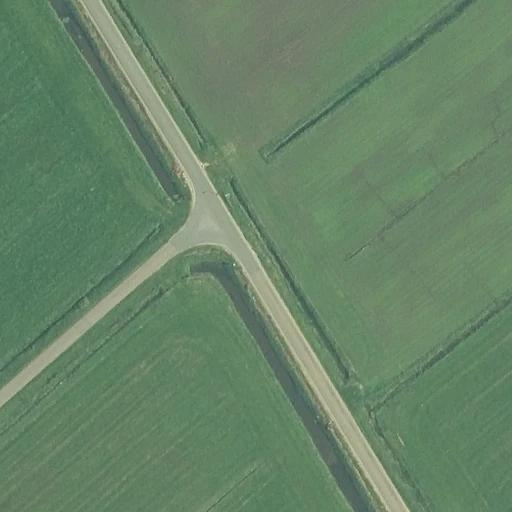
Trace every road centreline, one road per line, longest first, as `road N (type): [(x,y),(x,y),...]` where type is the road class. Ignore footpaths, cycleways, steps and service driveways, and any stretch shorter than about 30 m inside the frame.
road 1 (unclassified): [(386,511),(210,213)]
road 2 (unclassified): [(0,396),(210,213)]
road 3 (unclassified): [(210,213),(83,0)]
